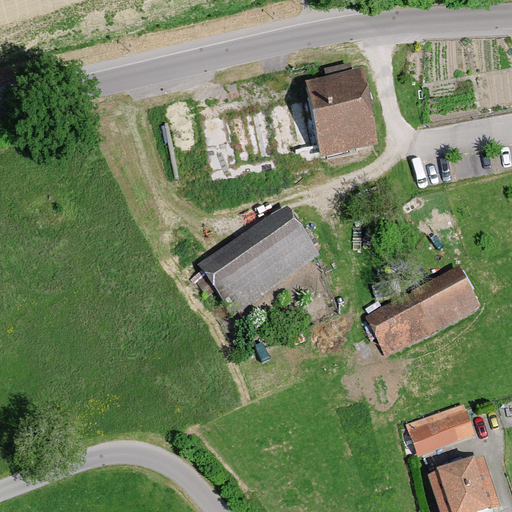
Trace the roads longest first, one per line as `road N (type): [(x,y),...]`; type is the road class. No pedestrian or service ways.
road 1 (tertiary): [(511,15),(374,25),(0,116)]
road 2 (unclassified): [(0,492),(75,462),(127,452),(172,466),(217,511)]
